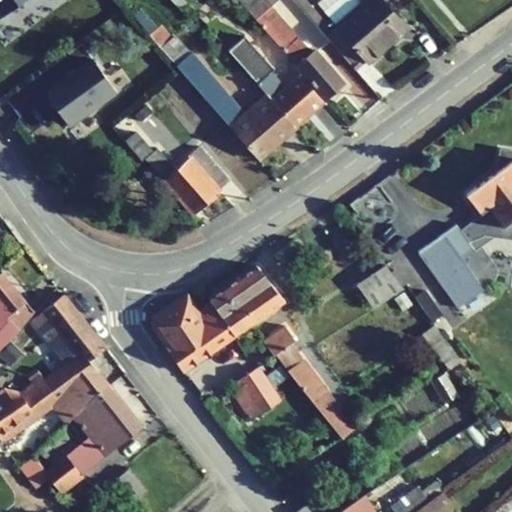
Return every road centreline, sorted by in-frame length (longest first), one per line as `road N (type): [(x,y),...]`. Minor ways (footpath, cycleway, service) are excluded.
road 1 (tertiary): [(121,272),(157,273),(208,258),(511,43)]
road 2 (unclassified): [(121,272),(123,327),(265,511)]
road 3 (tertiary): [(0,161),(59,242),(121,272)]
